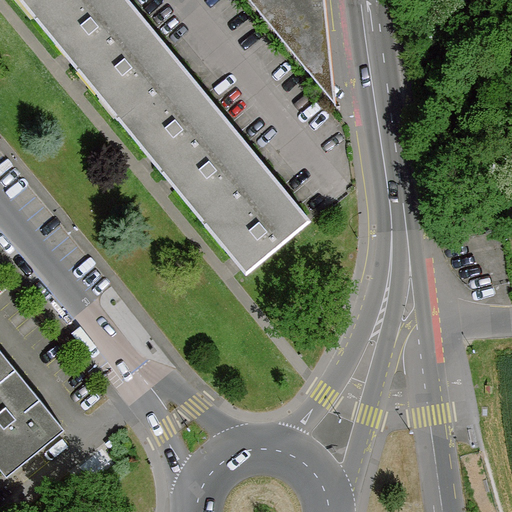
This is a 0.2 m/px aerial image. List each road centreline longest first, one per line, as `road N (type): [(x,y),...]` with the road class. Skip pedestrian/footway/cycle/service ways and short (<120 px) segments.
road 1 (residential): [(149,381),(0,205)]
road 2 (secondary): [(331,509),(373,406),(387,301)]
road 3 (secondary): [(368,0),(399,210)]
road 4 (secondary): [(387,301),(330,389),(265,449)]
road 5 (secondary): [(445,511),(422,330)]
road 6 (residential): [(149,381),(200,495)]
road 7 (secondary): [(422,330),(416,266),(399,210)]
road 8 (residential): [(248,450),(149,381)]
